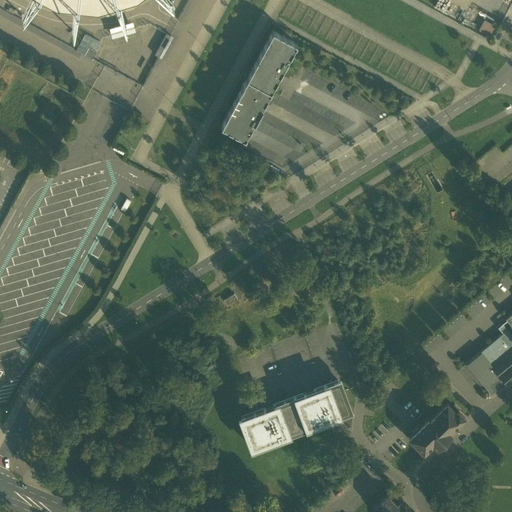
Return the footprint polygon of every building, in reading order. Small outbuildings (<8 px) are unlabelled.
[(28,0),(21,16),(23,17),(32,0),(72,0),(72,32),(74,32),(78,0),(97,2),(103,0),(113,0),(124,24),(126,28),(127,27),(126,24),(118,0),(170,0),(173,2),(174,1),(172,0),(28,0)] [(494,26),(484,20),(479,31),(489,36),(494,26)] [(124,24),(110,28),(112,35),(113,37),(136,31),(135,28),(133,22),(126,24),(127,27),(126,28),(124,24)] [(298,43),(274,31),(220,126),(245,140),(298,43)] [(166,34),(154,55),(159,57),(170,36),(166,34)] [(96,51),(89,47),(85,54),(92,58),(96,51)] [(234,293),(224,300),(227,305),(237,298),(234,293)] [(503,333),(480,352),(491,365),(511,347),(511,313),(506,319),(511,326),(511,336),(502,324),(501,324),(498,328),(503,333)] [(511,347),(491,365),(490,365),(504,382),(511,375),(511,347)] [(480,352),(467,363),(491,393),(504,382),(490,365),(491,365),(480,352)] [(340,379),(337,380),(326,384),(338,418),(350,414),(353,412),(340,379)] [(326,384),(293,397),(306,430),(338,418),(326,384)] [(287,399),(275,403),(288,437),(306,430),(293,397),(287,399)] [(288,437),(275,403),(241,416),(254,450),(288,437)] [(456,413),(447,403),(430,420),(429,419),(419,428),(417,426),(411,432),(413,434),(409,438),(423,453),(433,444),(436,448),(451,433),(450,432),(465,418),(458,410),(456,413)] [(340,486),(336,486),(333,488),(333,491),(335,494),(338,495),(341,493),(342,489),(340,486)] [(387,494),(380,501),(381,502),(374,507),(378,511),(414,511),(413,511),(411,511),(404,504),(403,505),(399,501),(396,504),(387,494)]
